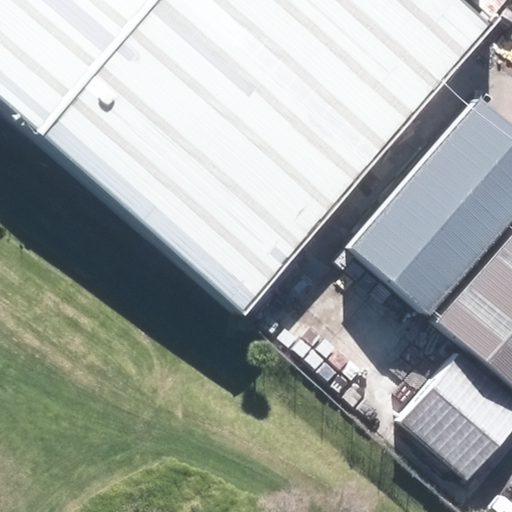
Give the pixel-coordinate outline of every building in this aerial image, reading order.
[(0,0),(0,114),(228,312),(475,26),(445,0),(0,0)] [(335,245),(411,312),(511,194),(511,142),(461,98),(335,245)] [(511,218),(426,319),(511,392),(511,218)] [(243,319),(312,380),(368,315),(300,255),(243,319)] [(353,388),(380,412),(412,374),(385,351),(353,388)] [(390,421),(455,480),(511,415),(511,412),(447,357),(390,421)]
